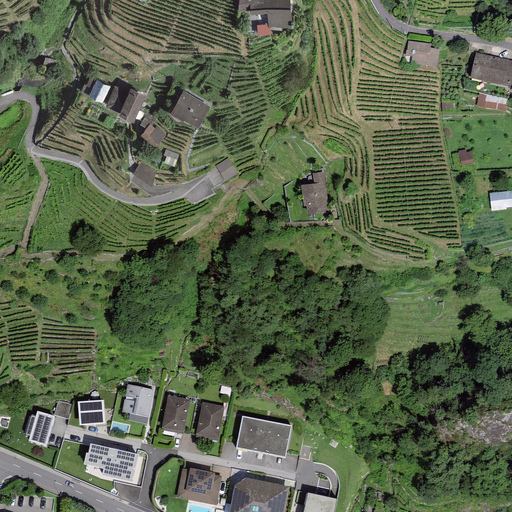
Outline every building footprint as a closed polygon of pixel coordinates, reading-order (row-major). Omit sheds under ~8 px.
[(271,28),(292,28),(288,0),(239,0),(238,12),(250,11),(251,16),(267,14),(268,25),(268,29),(271,28)] [(256,25),(258,36),(271,35),(271,28),(268,29),(268,25),(256,25)] [(431,45),(409,43),(407,58),(413,58),(412,65),(437,68),(439,51),(435,50),(430,50),(431,45)] [(511,62),(489,58),(476,55),(471,80),(503,86),(504,83),(510,84),(511,72),(511,62)] [(96,81),(90,78),(85,86),(92,90),(96,81)] [(88,97),(102,103),(110,87),(97,80),(96,81),(92,90),(88,97)] [(118,116),(133,123),(146,96),(130,89),(129,92),(114,85),(104,107),(119,114),(118,116)] [(210,108),(183,91),(170,115),(183,123),(184,121),(197,129),(210,108)] [(481,92),(478,106),(506,112),(509,98),(481,92)] [(136,132),(155,148),(166,134),(154,124),(156,118),(147,111),(136,132)] [(178,154),(166,149),(163,155),(166,156),(163,162),(174,166),(178,154)] [(466,151),(459,152),(461,164),(472,162),(470,155),(467,156),(466,151)] [(238,175),(228,159),(215,166),(225,182),(238,175)] [(156,172),(141,161),(133,172),(152,186),(156,172)] [(328,212),(323,171),(312,173),(313,184),(300,185),(303,206),(306,206),(307,215),(328,212)] [(511,191),(490,194),(492,210),(511,207),(511,191)] [(154,390),(128,384),(122,412),(130,413),(128,420),(147,424),(154,390)] [(168,396),(161,430),(183,434),(190,400),(168,396)] [(78,402),(79,425),(105,423),(103,400),(78,402)] [(58,401),(54,415),(68,420),(73,405),(58,401)] [(202,403),(195,437),(217,441),(224,407),(202,403)] [(45,446),(54,416),(37,411),(35,417),(31,415),(26,434),(30,436),(28,441),(45,446)] [(291,426),(242,416),(236,448),(285,457),(291,426)] [(132,482),(138,455),(90,444),(88,454),(86,453),(83,464),(104,469),(102,475),(132,482)] [(215,473),(190,468),(189,471),(183,469),(177,497),(215,505),(221,476),(214,475),(215,473)] [(284,511),(289,487),(245,478),(234,486),(228,511),(284,511)] [(333,511),(337,499),(308,493),(303,511),(333,511)]
